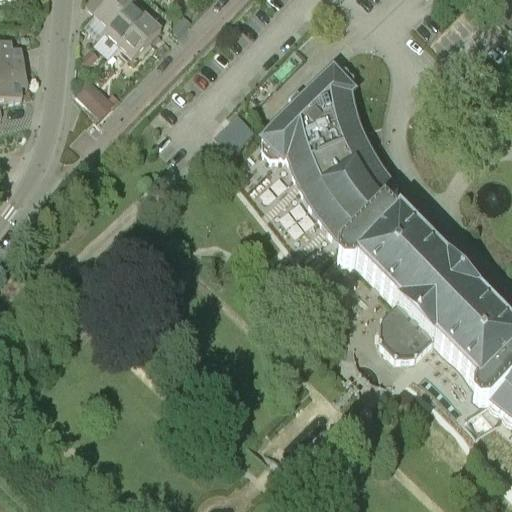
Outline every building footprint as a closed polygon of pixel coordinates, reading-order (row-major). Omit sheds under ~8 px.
[(131,11),(132,12),(135,8),(126,0),(114,0),(111,3),(108,0),(95,0),(85,11),(95,20),(93,23),(107,36),(131,11)] [(146,24),(132,12),(131,11),(107,36),(103,40),(118,53),(146,24)] [(178,42),(190,29),(182,21),(169,34),(178,42)] [(146,24),(118,53),(132,67),(160,38),(146,24)] [(9,50),(0,51),(0,82),(23,78),(20,56),(11,58),(9,50)] [(98,61),(91,55),(82,64),(88,71),(98,61)] [(23,78),(0,82),(0,124),(0,122),(0,110),(21,107),(19,94),(26,93),(23,78)] [(334,81),(331,79),(300,109),(296,104),(287,112),(292,117),(261,147),(263,150),(261,152),(261,160),(269,169),(277,169),(280,166),(282,169),(285,166),(292,181),(295,190),(299,197),(304,205),(308,213),(313,221),(318,228),(324,235),(329,242),(335,249),(341,255),(337,259),(337,267),(343,273),(350,273),(355,271),(397,314),(378,332),(378,352),(394,368),(414,369),(433,351),(476,395),(473,398),(472,406),(478,412),(486,412),(489,409),(494,415),(500,421),(507,426),(511,430),(511,344),(474,305),(485,294),(486,293),(480,287),(475,292),(473,292),(458,276),(458,274),(463,269),(456,263),(456,264),(445,274),(445,275),(397,225),(393,228),(383,218),(384,217),(382,215),(396,202),(391,196),(387,191),(382,185),(378,179),(374,173),(370,166),(366,160),(363,153),(360,147),(358,140),(355,133),(353,126),(352,118),(350,111),(349,104),(353,100),(350,98),(353,95),(353,87),(345,79),(337,79),(334,81)] [(75,104),(97,126),(112,111),(106,105),(89,89),(75,104)] [(106,105),(112,111),(113,112),(118,107),(111,100),(106,105)] [(215,143),(228,158),(250,137),(237,122),(215,143)]
